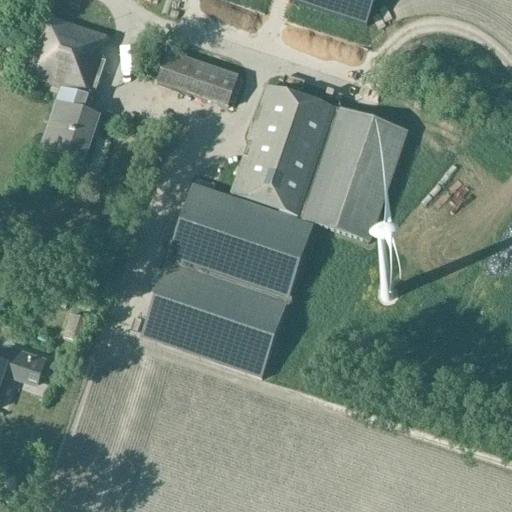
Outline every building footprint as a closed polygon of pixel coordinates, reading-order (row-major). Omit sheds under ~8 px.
[(375,0),(279,0),(366,29),(375,0)] [(100,60),(105,44),(46,22),(26,79),(65,91),(60,108),(57,107),(41,153),(84,168),(101,120),(89,116),(94,100),(91,100),(103,62),(100,60)] [(238,81),(168,56),(156,87),(228,111),(238,81)] [(266,89),(229,197),(315,227),(369,245),(406,137),(266,89)] [(167,264),(289,305),(315,227),(229,197),(194,186),(167,264)] [(262,383),(289,305),(167,264),(140,342),(262,383)] [(388,291),(387,291),(385,291),(383,292),(382,293),(381,295),(380,297),(380,299),(381,301),(382,302),(383,303),(386,304),(387,304),(389,304),(391,303),(392,301),(393,300),(394,297),(394,296),(393,295),(392,293),(390,291),(388,291)] [(84,348),(91,325),(70,318),(63,341),(84,348)] [(36,392),(46,364),(3,350),(0,359),(0,390),(3,381),(36,392)] [(3,387),(0,406),(0,412),(11,414),(15,389),(3,387)]
